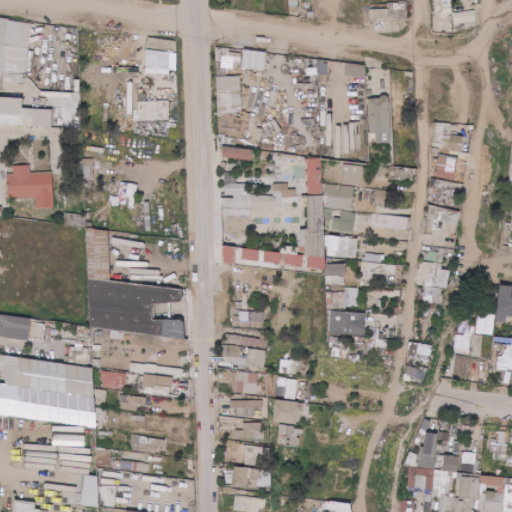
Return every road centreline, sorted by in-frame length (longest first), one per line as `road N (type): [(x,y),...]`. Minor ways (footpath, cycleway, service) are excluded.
road 1 (residential): [(211,511),(196,0)]
road 2 (residential): [(420,0),(423,165),(392,406)]
road 3 (residential): [(487,0),(470,258)]
